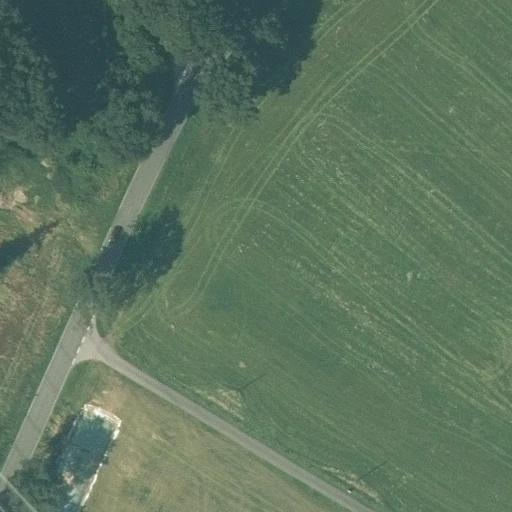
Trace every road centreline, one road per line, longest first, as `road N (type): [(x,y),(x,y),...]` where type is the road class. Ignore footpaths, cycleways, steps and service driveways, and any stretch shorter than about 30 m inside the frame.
road 1 (residential): [(375,511),(74,341)]
road 2 (secondary): [(74,341),(189,83)]
road 3 (secondary): [(0,508),(74,341)]
